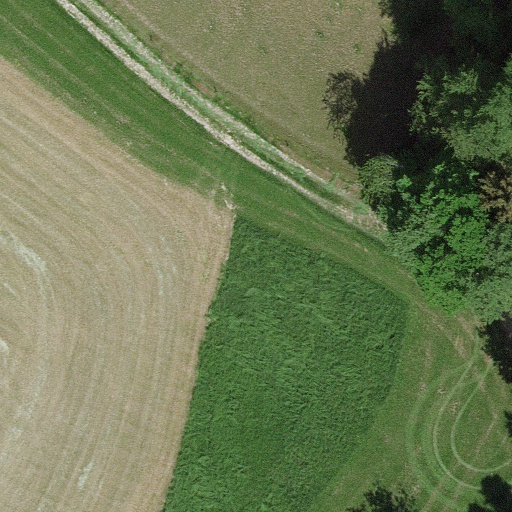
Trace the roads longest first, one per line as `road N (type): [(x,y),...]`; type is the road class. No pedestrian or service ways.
road 1 (track): [(75,0),(161,74),(375,229)]
road 2 (track): [(375,229),(425,263),(453,346),(429,481),(401,511)]
road 3 (track): [(375,229),(444,0)]
